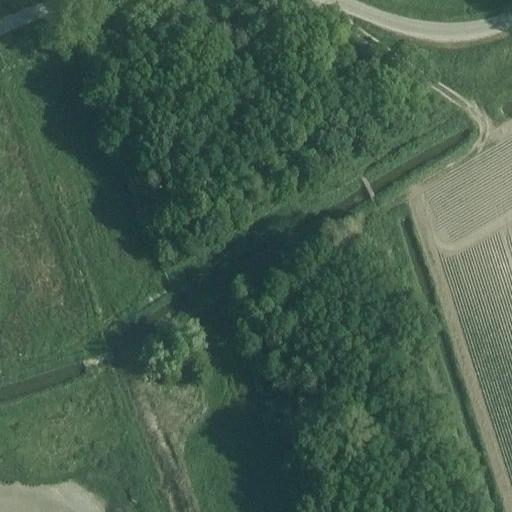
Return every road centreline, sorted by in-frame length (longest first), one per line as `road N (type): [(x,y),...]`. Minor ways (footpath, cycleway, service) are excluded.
road 1 (track): [(386,226),(377,207),(487,136),(466,101),(329,22),(332,0)]
road 2 (track): [(471,110),(173,277)]
road 3 (track): [(481,511),(386,226)]
road 4 (track): [(377,207),(231,302),(223,332),(233,382)]
road 5 (unclassified): [(338,0),(434,31),(511,22)]
